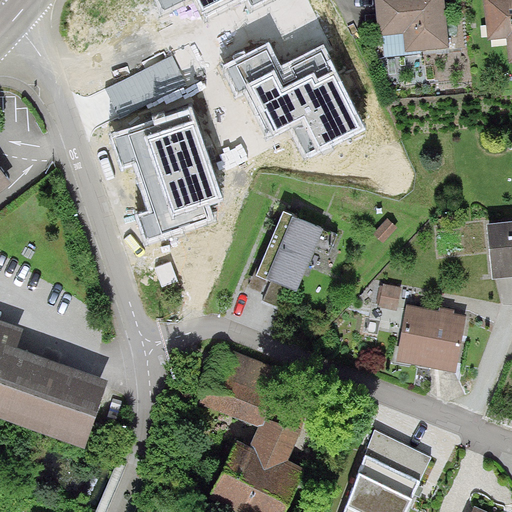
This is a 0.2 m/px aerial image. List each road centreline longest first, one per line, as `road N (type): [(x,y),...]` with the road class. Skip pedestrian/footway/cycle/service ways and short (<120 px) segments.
road 1 (unclassified): [(146,346),(181,333),(244,336),(511,448)]
road 2 (residential): [(146,346),(45,64),(13,22)]
road 3 (residential): [(122,511),(147,446),(146,346)]
